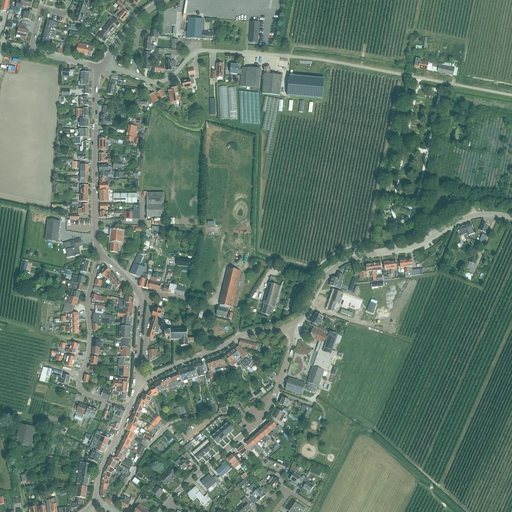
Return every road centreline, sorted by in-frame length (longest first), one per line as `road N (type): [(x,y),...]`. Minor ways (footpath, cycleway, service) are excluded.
road 1 (residential): [(511,94),(328,60),(206,50),(160,81),(133,75)]
road 2 (tertiary): [(290,328),(324,278),(354,256),(400,250),(474,216),(511,218)]
road 3 (residential): [(168,502),(267,410),(290,328)]
road 4 (tertiary): [(102,257),(94,182),(102,67)]
road 5 (residential): [(129,407),(79,387),(89,360),(89,288),(102,257)]
road 6 (tertiary): [(138,380),(247,333),(290,328)]
